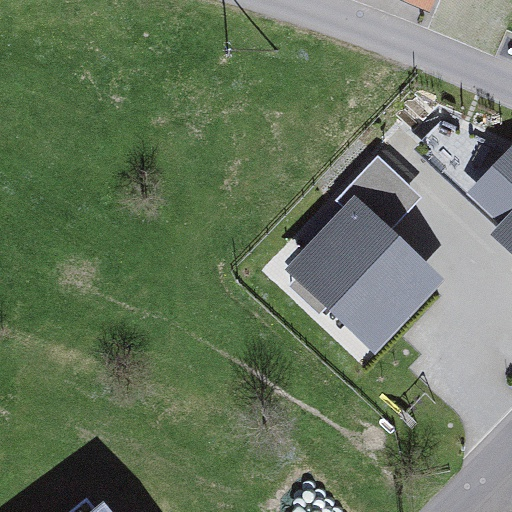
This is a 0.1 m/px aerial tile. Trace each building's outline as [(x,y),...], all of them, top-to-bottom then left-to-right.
[(511,225),(480,196),(511,162),(511,152),(443,122),(415,151),(511,244),(511,225)] [(378,160),(354,186),(387,217),(373,232),(381,239),(419,199),(378,160)] [(511,162),(480,196),(511,225),(511,162)] [(387,217),(354,186),(339,201),(354,215),(302,270),(375,338),(428,283),(381,239),(373,232),(387,217)] [(95,511),(87,501),(72,511),(95,511)]
